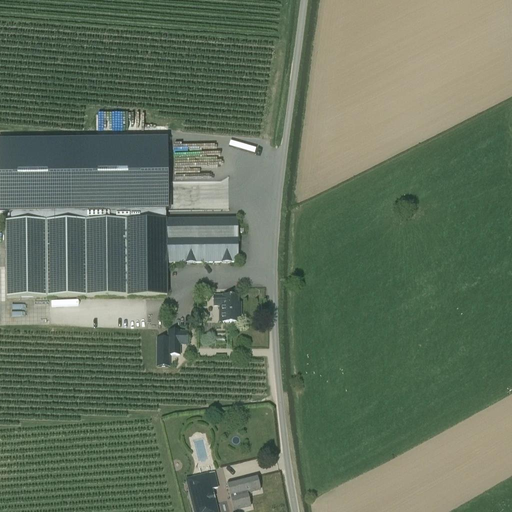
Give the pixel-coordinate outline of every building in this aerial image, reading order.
[(167,140),(0,141),(0,213),(10,213),(10,223),(5,223),(5,268),(6,299),(6,300),(86,299),(167,298),(167,265),(237,264),(237,240),(237,220),(168,221),(167,140)] [(222,297),(222,298),(214,298),(214,308),(218,308),(219,324),(241,324),(241,313),(241,304),(238,304),(238,297),(222,297)] [(188,332),(181,332),(181,331),(167,330),(167,357),(180,357),(180,347),(188,347),(188,332)] [(192,479),(192,480),(194,487),(195,494),(189,495),(193,511),(217,511),(212,490),(217,489),(213,474),(192,479)] [(260,492),(256,478),(227,485),(233,511),(234,511),(250,508),(247,495),(260,492)]
